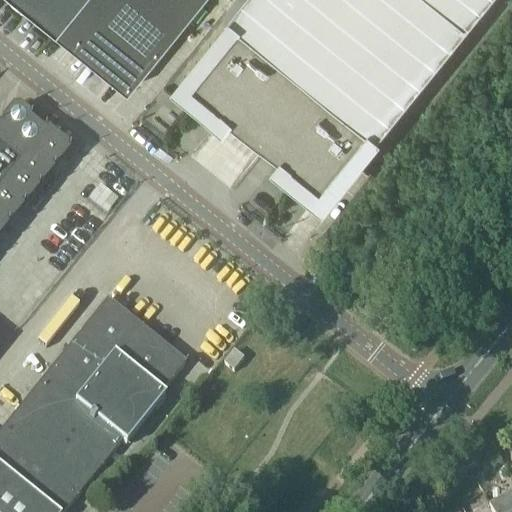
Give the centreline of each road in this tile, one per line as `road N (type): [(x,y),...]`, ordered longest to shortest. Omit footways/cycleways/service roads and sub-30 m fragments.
road 1 (unclassified): [(444,409),(0,49)]
road 2 (unknown): [(158,177),(0,371)]
road 3 (tertiary): [(361,511),(444,409)]
road 4 (unclassified): [(240,511),(184,466),(147,511)]
